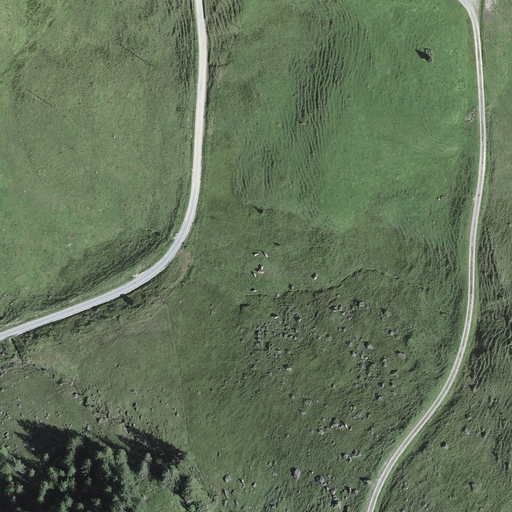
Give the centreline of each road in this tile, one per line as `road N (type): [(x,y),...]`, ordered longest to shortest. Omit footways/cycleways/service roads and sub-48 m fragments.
road 1 (track): [(462,0),(475,26),(483,141),(467,325),(443,395),(395,457),(368,511)]
road 2 (track): [(0,337),(127,288),(174,250),(195,187),(198,0)]
